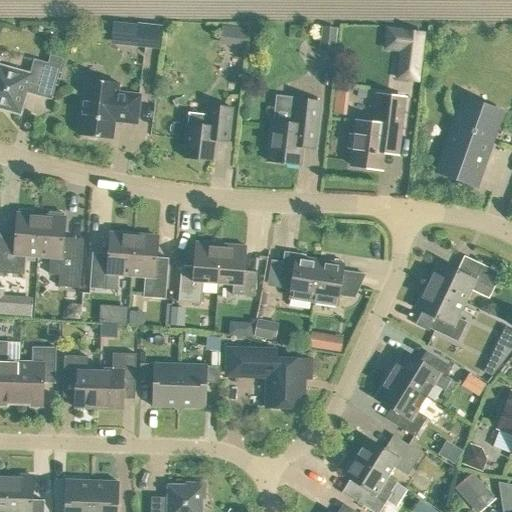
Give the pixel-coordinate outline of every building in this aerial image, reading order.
[(137,24),(135,47),(159,50),(161,27),(137,24)] [(321,26),(319,50),(334,52),(337,27),(321,26)] [(222,27),(219,46),(244,49),(247,30),(222,27)] [(401,51),(397,79),(417,82),(423,33),(403,30),(401,51)] [(50,56),(47,65),(34,61),(30,76),(0,67),(0,108),(20,114),(26,92),(51,99),(62,59),(50,56)] [(118,83),(85,80),(79,136),(111,140),(113,121),(136,124),(139,97),(117,94),(118,83)] [(335,91),(334,103),(347,104),(348,93),(335,91)] [(403,99),(378,96),(374,125),(357,122),(355,136),(350,135),(348,149),(353,150),(351,166),(380,170),(382,153),(396,155),(403,99)] [(319,102),(295,99),(292,124),(272,122),(268,162),(299,166),(302,139),(315,141),(319,102)] [(232,109),(207,106),(205,127),(187,124),(183,158),(213,162),(215,137),(229,139),(232,109)] [(498,114),(481,108),(461,112),(440,171),(474,183),(498,114)] [(25,256),(38,257),(41,217),(17,215),(15,241),(0,239),(0,273),(24,275),(25,256)] [(65,218),(41,217),(38,257),(50,258),(49,275),(59,275),(58,287),(79,288),(82,246),(63,244),(65,218)] [(118,275),(130,276),(134,236),(109,234),(108,255),(92,253),(89,289),(117,291),(118,275)] [(134,236),(130,276),(144,277),(143,298),(165,300),(168,259),(156,258),(158,238),(134,236)] [(217,284),(221,245),(196,243),(194,268),(181,267),(178,303),(200,305),(202,283),(217,284)] [(246,247),(221,245),(217,284),(233,286),(232,295),(255,297),(256,273),(244,272),(246,247)] [(284,252),(280,277),(278,289),(290,290),(289,298),(313,302),(319,262),(295,258),(296,254),(284,252)] [(438,262),(427,286),(464,303),(475,280),(493,289),(500,274),(468,259),(461,273),(438,262)] [(319,262),(313,302),(337,305),(338,296),(354,299),(360,286),(362,274),(342,271),(343,266),(319,262)] [(464,303),(427,286),(416,310),(439,321),(434,331),(457,342),(466,323),(456,318),(464,303)] [(101,324),(117,325),(126,326),(127,308),(114,307),(100,307),(99,324),(101,324)] [(256,318),(252,336),(275,341),(278,323),(256,318)] [(323,334),(321,349),(340,352),(342,337),(323,334)] [(7,404),(18,404),(19,363),(7,363),(7,342),(0,341),(0,406),(6,407),(7,404)] [(488,363),(484,373),(492,376),(498,369),(510,353),(495,347),(488,363)] [(19,363),(18,404),(30,404),(30,407),(42,408),(43,383),(55,384),(56,348),(32,348),(32,364),(19,363)] [(225,377),(240,377),(267,378),(266,408),(302,409),(303,380),(310,380),(310,360),(275,359),(275,350),(225,349),(225,377)] [(404,353),(389,376),(425,398),(439,375),(445,379),(451,368),(430,355),(424,365),(404,353)] [(99,369),(98,409),(122,410),(122,399),(134,400),(136,354),(112,354),(112,369),(99,369)] [(74,409),(98,409),(99,369),(87,369),(87,357),(64,356),(62,397),(74,398),(74,409)] [(152,407),(178,408),(180,365),(153,364),(153,365),(140,365),(140,380),(152,381),(152,407)] [(180,365),(178,408),(205,409),(206,383),(219,383),(219,368),(207,367),(207,366),(180,365)] [(482,392),(488,382),(470,373),(465,384),(482,392)] [(425,398),(389,376),(375,399),(395,411),(389,422),(414,437),(426,418),(416,412),(425,398)] [(511,391),(506,403),(496,430),(511,435),(511,451),(511,454),(511,391)] [(367,439),(355,457),(387,478),(393,468),(407,476),(421,454),(393,436),(384,449),(367,439)] [(441,453),(458,462),(466,448),(448,438),(441,453)] [(469,445),(462,464),(482,472),(487,460),(482,449),(469,445)] [(387,478),(355,457),(343,476),(365,490),(356,503),(370,511),(379,511),(391,493),(381,487),(387,478)] [(471,474),(455,489),(471,506),(487,491),(471,474)] [(9,478),(7,511),(43,511),(44,501),(32,501),(33,476),(20,476),(20,479),(9,478)] [(0,511),(7,511),(9,478),(0,478),(0,511)] [(64,511),(90,511),(92,481),(65,480),(64,511)] [(92,481),(90,511),(117,511),(119,482),(92,481)] [(511,511),(511,485),(498,483),(500,502),(501,511),(511,511)] [(204,484),(186,484),(186,486),(167,486),(167,507),(151,506),(150,511),(201,511),(202,499),(204,499),(204,484)]
